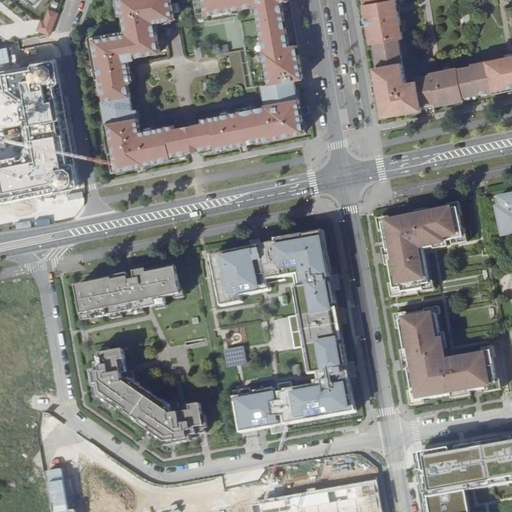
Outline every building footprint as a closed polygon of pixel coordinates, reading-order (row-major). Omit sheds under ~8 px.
[(117,0),(120,15),(124,15),(127,31),(91,37),(98,80),(100,80),(102,95),(105,95),(106,102),(104,102),(107,125),(106,125),(115,173),(139,167),(145,166),(148,165),(174,160),(174,159),(189,156),(189,153),(183,128),(176,129),(175,125),(147,132),(148,139),(144,140),(143,133),(138,110),(135,111),(129,83),(133,82),(129,59),(129,58),(136,56),(136,58),(161,53),(156,23),(175,20),(171,0),(117,0)] [(205,0),(209,20),(240,15),(253,86),(263,84),(266,105),(268,111),(262,112),(261,107),(203,119),(204,123),(196,125),(202,150),(203,153),(218,149),(218,150),(241,145),(247,144),(273,139),(273,140),(306,133),(303,115),(302,109),(300,99),(299,100),(295,80),(304,78),(289,0),(205,0)] [(483,93),(477,63),(473,64),(474,65),(459,68),(459,67),(439,71),(439,72),(418,76),(419,79),(408,81),(400,38),(404,37),(396,0),(363,0),(367,18),(368,25),(372,43),(376,43),(380,65),(381,73),(377,74),(379,83),(381,91),(384,111),(402,108),(403,112),(424,108),(424,105),(437,102),(438,105),(465,99),(464,97),(478,94),(483,93)] [(46,9),(37,32),(49,37),(58,13),(46,9)] [(367,18),(359,19),(361,26),(368,25),(367,18)] [(511,55),(477,63),(483,93),(494,91),(494,93),(511,89),(511,55)] [(22,156),(0,160),(0,204),(81,186),(58,61),(0,72),(0,91),(3,91),(23,105),(30,145),(22,156)] [(379,83),(372,85),(374,93),(381,91),(379,83)] [(437,102),(424,105),(424,108),(427,107),(429,114),(436,113),(435,106),(438,105),(437,102)] [(402,108),(384,111),(385,116),(403,112),(402,108)] [(196,125),(183,128),(189,153),(202,150),(196,125)] [(511,194),(511,195),(496,197),(503,235),(511,233),(511,194)] [(418,216),(391,220),(392,229),(384,230),(388,251),(391,251),(392,261),(390,262),(395,290),(402,288),(403,294),(425,290),(424,287),(431,285),(427,260),(422,260),(421,254),(426,253),(436,252),(435,248),(466,243),(461,213),(451,215),(450,210),(430,213),(430,216),(418,218),(418,216)] [(392,229),(391,220),(383,222),(384,230),(392,229)] [(248,248),(218,253),(222,277),(218,278),(222,303),(242,300),(240,290),(270,285),(269,281),(285,278),(284,276),(296,273),(303,315),(290,317),(296,347),(308,344),(314,374),(322,372),(324,382),(317,383),(318,386),(292,391),(291,383),(280,385),(281,394),(276,395),(274,390),(255,393),(256,398),(250,399),(248,390),(235,392),(241,428),(256,426),(257,430),(267,428),(266,425),(280,422),(280,420),(286,419),(287,425),(301,422),(300,418),(323,414),(324,418),(356,412),(350,379),(342,380),(341,375),(345,374),(344,370),(348,369),(347,364),(340,325),(337,310),(327,250),(324,251),(321,235),(262,245),(262,249),(248,251),(248,248)] [(253,247),(248,248),(248,251),(262,249),(262,245),(260,239),(251,241),(253,247)] [(385,263),(390,262),(392,261),(391,251),(388,251),(383,252),(385,263)] [(100,318),(167,304),(166,298),(182,294),(176,266),(148,272),(148,270),(93,281),(93,283),(77,286),(80,302),(82,302),(85,317),(99,314),(100,318)] [(337,310),(340,325),(347,324),(345,308),(337,310)] [(409,323),(401,325),(406,354),(408,354),(411,372),(409,373),(414,400),(418,399),(419,405),(452,399),(452,395),(471,392),(472,395),(487,393),(487,389),(498,387),(492,354),(460,360),(461,364),(447,366),(442,367),(441,360),(445,360),(438,318),(428,320),(427,316),(408,319),(409,323)] [(204,417),(202,405),(180,408),(179,403),(168,404),(136,382),(134,371),(128,372),(124,350),(112,352),(111,349),(99,351),(99,355),(95,355),(98,370),(92,371),(96,388),(99,387),(101,397),(167,443),(193,438),(192,436),(207,433),(206,429),(210,429),(207,416),(204,417)] [(226,350),(225,366),(231,366),(231,358),(235,358),(235,350),(226,350)] [(409,373),(411,372),(408,354),(406,354),(408,362),(401,363),(402,374),(409,373)] [(342,380),(350,379),(357,378),(354,363),(347,364),(348,369),(344,370),(345,374),(341,375),(342,380)] [(46,393),(41,395),(45,409),(51,407),(46,393)] [(301,422),(324,418),(323,414),(300,418),(301,422)] [(267,428),(287,425),(286,419),(280,420),(280,422),(266,425),(267,428)] [(511,436),(420,454),(430,511),(469,511),(468,504),(511,495),(511,436)] [(384,511),(378,476),(252,502),(253,511),(384,511)]
